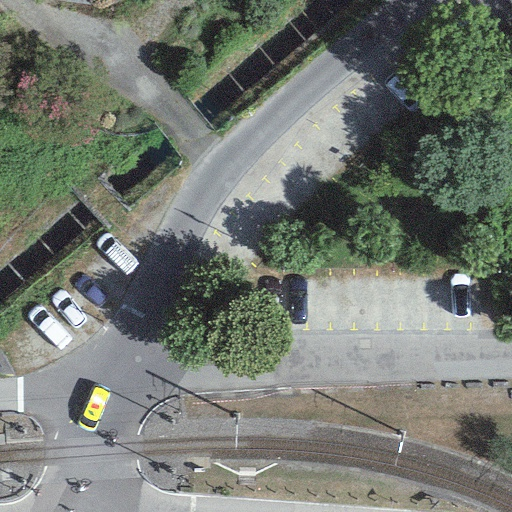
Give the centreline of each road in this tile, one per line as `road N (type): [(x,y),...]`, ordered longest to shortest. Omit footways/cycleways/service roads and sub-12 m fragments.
road 1 (residential): [(113,383),(209,181),(408,0)]
road 2 (residential): [(113,383),(238,368),(511,358)]
road 3 (residential): [(113,383),(83,511)]
